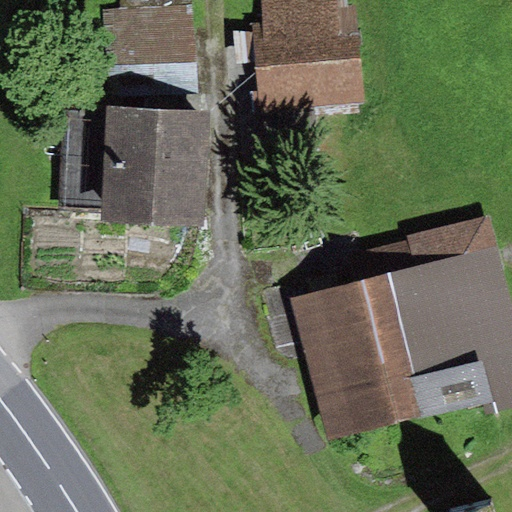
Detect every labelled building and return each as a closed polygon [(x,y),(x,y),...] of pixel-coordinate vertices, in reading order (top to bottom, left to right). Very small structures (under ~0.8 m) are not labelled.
[(106,11),(111,99),(200,94),(195,0),(119,0),(120,10),(106,11)] [(341,0),(262,0),(265,28),(255,29),(262,119),(364,111),(356,12),(342,13),(341,0)] [(97,209),(103,113),(68,111),(63,207),(97,209)] [(97,229),(204,234),(210,118),(103,113),(97,209),(97,229)] [(416,274),(295,304),(330,449),(511,404),(511,304),(491,220),(407,240),(416,274)]
